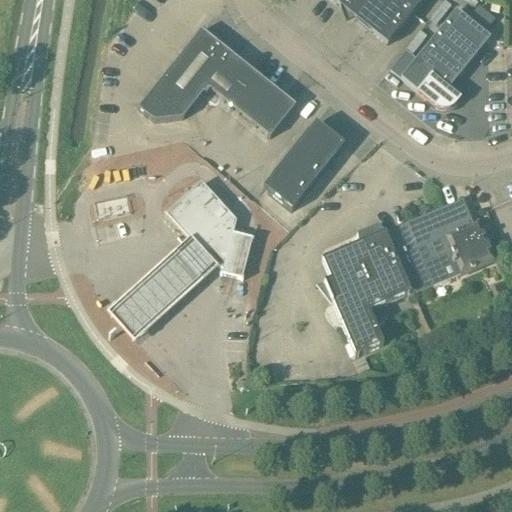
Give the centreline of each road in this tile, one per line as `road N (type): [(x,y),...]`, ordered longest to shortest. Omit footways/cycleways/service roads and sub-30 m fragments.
road 1 (tertiary): [(99,500),(151,488),(363,479),(511,437)]
road 2 (tertiary): [(511,395),(440,424),(303,448),(107,438)]
road 3 (residential): [(511,155),(463,169),(433,164),(246,0)]
road 4 (secondary): [(21,340),(15,286),(34,25)]
road 5 (secondary): [(34,25),(0,182)]
road 6 (secondary): [(107,438),(100,411),(69,366),(21,340)]
